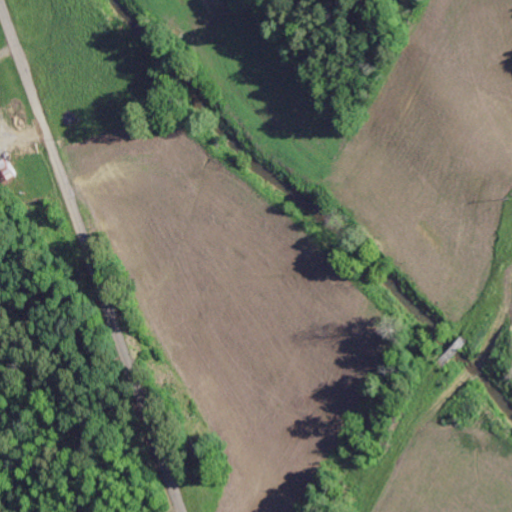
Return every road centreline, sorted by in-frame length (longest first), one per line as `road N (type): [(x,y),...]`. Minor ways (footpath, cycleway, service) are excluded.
road 1 (residential): [(182,511),(0,0)]
road 2 (track): [(511,224),(465,244),(353,408),(330,456),(284,511)]
